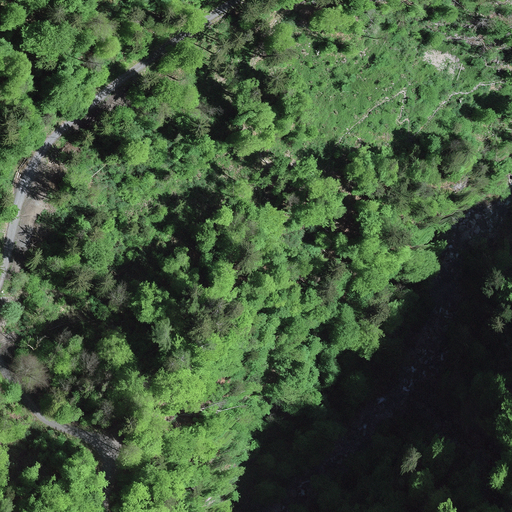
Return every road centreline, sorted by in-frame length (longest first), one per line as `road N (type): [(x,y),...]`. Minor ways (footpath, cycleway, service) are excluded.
road 1 (track): [(0,311),(47,138),(229,0)]
road 2 (track): [(98,511),(106,457),(25,413),(0,361)]
